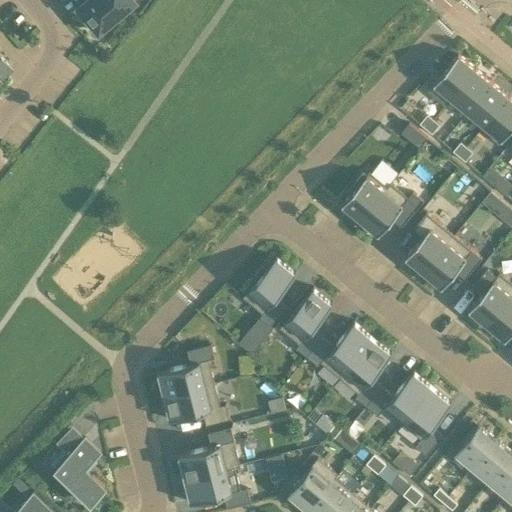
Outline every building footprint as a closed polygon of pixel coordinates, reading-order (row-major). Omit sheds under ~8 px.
[(87,22),(94,30),(95,32),(97,31),(96,30),(130,2),(130,3),(132,1),(130,0),(82,0),(76,6),(74,7),(76,9),(77,10),(74,12),(84,25),(87,22)] [(451,97),(475,68),(458,53),(427,90),(445,105),(451,98),(451,97)] [(0,73),(10,65),(0,54),(0,73)] [(492,82),(475,68),(451,97),(451,98),(467,111),(468,111),(492,82)] [(508,95),(492,82),(468,111),(467,111),(483,124),(484,125),(508,95)] [(511,98),(508,95),(484,125),(483,124),(480,128),(498,143),(511,126),(511,98)] [(427,114),(419,123),(425,128),(433,119),(427,114)] [(425,128),(431,133),(439,124),(433,119),(425,128)] [(401,131),(419,147),(427,137),(409,122),(401,131)] [(466,146),(460,141),(452,150),(459,155),(466,146)] [(466,146),(459,155),(465,161),(472,151),(466,146)] [(378,160),(373,173),(391,180),(396,167),(378,160)] [(511,183),(491,165),(485,173),(505,191),(511,184),(511,183)] [(341,203),(360,219),(360,218),(387,185),(369,170),(365,175),(363,172),(354,183),(357,185),(341,203)] [(360,219),(378,234),(392,218),(401,226),(414,211),(404,203),(409,197),(390,181),(387,185),(360,218),(360,219)] [(481,201),(492,210),(501,199),(490,190),(481,201)] [(454,234),(426,211),(412,228),(421,236),(405,256),(423,271),(451,238),(454,234)] [(481,257),(454,234),(451,238),(423,271),(442,286),(455,270),(464,278),(481,257)] [(270,325),(286,306),(275,298),(296,272),(295,271),(294,272),(277,258),(278,257),(276,256),(265,269),(262,266),(250,279),(254,282),(243,296),(263,313),(260,316),(270,325)] [(511,282),(499,272),(496,275),(486,268),(472,285),(482,292),(468,309),(487,324),(511,293),(511,282)] [(296,346),(307,355),(322,337),(312,328),(333,303),(332,301),(331,302),(313,288),(314,287),(313,286),(302,299),(279,326),(300,343),(296,346)] [(511,293),(487,324),(505,339),(511,330),(511,293)] [(307,355),(317,364),(321,360),(340,376),(372,337),(354,322),(355,321),(354,320),(333,345),(322,337),(307,355)] [(382,386),(371,377),(392,352),(391,351),(390,352),(372,337),(340,376),(359,392),(356,396),(366,405),(375,394),(382,386)] [(214,382),(208,358),(214,357),(210,343),(187,349),(190,362),(157,371),(157,372),(158,372),(164,395),(214,382)] [(402,422),(432,386),(414,371),(415,370),(413,369),(392,395),(382,386),(375,394),(384,401),(381,405),(402,422)] [(164,395),(170,417),(168,417),(169,419),(202,411),(206,424),(229,418),(226,404),(220,406),(214,382),(164,395)] [(450,401),(432,386),(402,422),(421,438),(415,445),(426,454),(441,435),(431,426),(452,401),(450,400),(450,401)] [(335,423),(328,432),(334,437),(342,428),(335,423)] [(454,452),(471,466),(495,437),(478,423),(454,452)] [(185,477),(226,467),(226,468),(240,465),(230,426),(207,432),(211,445),(177,453),(178,455),(179,455),(185,477)] [(106,487),(85,467),(100,451),(84,435),(54,467),(70,483),(91,503),(106,487)] [(471,466),(488,480),(511,451),(495,437),(471,466)] [(488,480),(505,494),(511,484),(511,451),(488,480)] [(372,468),(379,459),(373,454),(365,463),(372,468)] [(307,508),(333,476),(336,472),(318,457),(314,461),(288,493),(307,508)] [(385,465),(379,459),(372,468),(378,474),(385,465)] [(412,460),(404,469),(409,474),(417,464),(412,460)] [(22,473),(34,485),(42,477),(30,465),(22,473)] [(226,467),(185,477),(190,500),(189,500),(190,502),(223,493),(226,507),(250,501),(247,487),(231,491),(226,468),(226,467)] [(335,511),(352,492),(333,476),(307,508),(311,511),(335,511)] [(18,477),(13,483),(22,492),(28,486),(18,477)] [(410,484),(402,494),(409,499),(416,490),(410,484)] [(445,498),(448,495),(439,488),(433,494),(442,501),(445,498)] [(416,490),(409,499),(415,504),(423,495),(416,490)] [(52,511),(53,511),(33,491),(12,511),(52,511)] [(366,511),(371,507),(352,492),(335,511),(366,511)] [(457,503),(448,495),(445,498),(442,501),(452,509),(457,503)]
